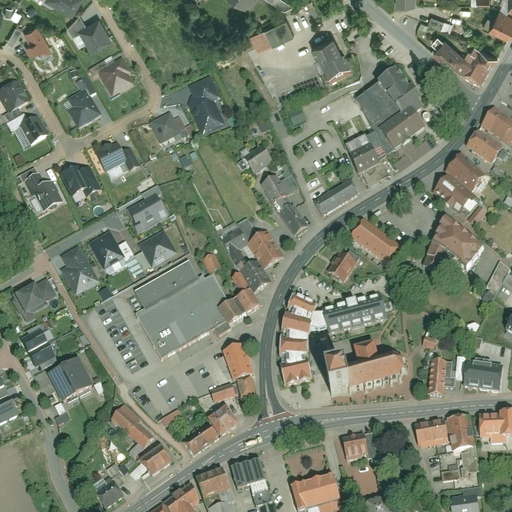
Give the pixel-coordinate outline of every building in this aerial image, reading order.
[(71,16),(81,0),(44,0),(57,8),(71,16)] [(255,0),(231,0),(249,11),(255,0)] [(286,0),(280,0),(278,4),(285,9),(293,5),(286,0)] [(310,0),(302,4),(304,9),(315,4),(312,0),(310,0)] [(27,10),(30,15),(36,11),(32,6),(27,10)] [(507,39),(511,29),(511,16),(499,9),(488,29),(507,39)] [(10,17),(17,21),(21,14),(14,10),(10,17)] [(78,29),(86,25),(80,14),(67,27),(72,35),(79,31),(78,29)] [(429,24),(441,29),(444,21),(431,16),(429,24)] [(79,31),(91,53),(112,41),(99,18),(86,25),(78,29),(79,31)] [(265,28),(272,44),(294,34),(287,18),(265,28)] [(38,58),(52,50),(37,25),(23,33),(29,43),(23,47),(31,59),(36,56),(38,58)] [(6,42),(12,45),(21,30),(15,26),(6,42)] [(258,50),(272,44),(265,28),(251,34),(258,50)] [(329,84),(351,73),(334,37),(311,48),(329,84)] [(480,89),(499,57),(474,44),(466,58),(445,39),(431,53),(461,78),(480,89)] [(99,73),(116,64),(112,57),(89,70),(93,76),(99,73)] [(99,73),(113,98),(134,86),(128,75),(131,74),(123,59),(116,64),(99,73)] [(71,73),(73,79),(82,77),(80,70),(71,73)] [(378,132),(393,152),(425,128),(415,114),(423,108),(419,103),(422,101),(411,87),(409,89),(395,70),(377,84),(378,85),(401,115),(381,130),(378,132)] [(189,105),(203,135),(225,125),(215,103),(221,100),(210,77),(189,87),(194,98),(189,105)] [(87,90),(91,96),(96,93),(87,78),(77,84),(82,92),(87,90)] [(0,91),(0,100),(8,115),(18,110),(29,103),(17,82),(0,91)] [(381,130),(401,115),(378,85),(358,100),(381,130)] [(78,129),(102,116),(91,96),(87,90),(82,92),(68,100),(73,109),(69,111),(78,129)] [(287,114),(293,127),(306,121),(300,108),(287,114)] [(482,127),(509,146),(511,141),(511,119),(495,108),(482,127)] [(8,124),(22,116),(18,110),(8,115),(4,117),(8,124)] [(160,144),(181,134),(180,132),(174,121),(171,113),(150,123),(160,144)] [(19,128),(28,123),(23,115),(22,116),(8,124),(5,125),(9,133),(19,128)] [(29,147),(48,136),(37,117),(28,123),(19,128),(29,147)] [(174,121),(180,132),(186,129),(181,117),(174,121)] [(257,121),(262,133),(271,129),(266,117),(257,121)] [(480,130),(465,148),(490,167),(504,149),(480,130)] [(105,173),(127,162),(123,153),(118,144),(96,155),(105,173)] [(349,156),(358,176),(380,166),(370,146),(349,156)] [(248,168),(254,176),(273,163),(262,147),(243,159),(243,161),(248,168)] [(131,149),(123,153),(127,162),(132,171),(140,166),(131,149)] [(448,176),(471,194),(487,174),(460,154),(444,173),(448,176)] [(19,168),(26,164),(21,155),(14,158),(19,168)] [(186,157),(180,159),(184,169),(190,167),(186,157)] [(248,168),(243,161),(238,164),(242,171),(248,168)] [(86,199),(101,191),(89,168),(82,172),(79,166),(60,176),(71,198),(83,192),(86,199)] [(25,182),(39,175),(36,169),(19,178),(22,184),(25,182)] [(32,192),(44,186),(39,175),(25,182),(30,193),(32,192)] [(276,204),(289,197),(288,196),(280,182),(277,176),(263,184),(275,205),(276,204)] [(280,182),(288,196),(300,189),(292,176),(280,182)] [(434,195),(460,215),(474,196),(471,194),(448,176),(434,195)] [(314,203),(323,218),(359,195),(350,180),(314,203)] [(44,214),(63,204),(51,182),(44,186),(32,192),(44,214)] [(141,197),(145,202),(156,195),(161,192),(158,186),(141,197)] [(141,233),(169,216),(156,195),(145,202),(128,212),(141,233)] [(276,204),(282,213),(294,205),(289,197),(276,204)] [(280,215),(294,237),(309,227),(294,205),(282,213),(280,215)] [(475,227),(486,214),(479,208),(468,221),(475,227)] [(240,229),(249,244),(259,238),(248,219),(238,226),(240,229)] [(363,223),(349,242),(388,271),(402,252),(363,223)] [(467,273),(484,251),(449,223),(440,230),(442,231),(436,238),(439,240),(432,247),(424,269),(439,276),(446,261),(450,262),(450,266),(456,269),(459,268),(467,273)] [(239,250),(249,244),(240,229),(220,241),(239,273),(250,267),(239,250)] [(143,251),(153,268),(177,253),(164,231),(139,246),(143,251)] [(105,271),(125,259),(118,247),(109,232),(89,245),(105,271)] [(258,262),(263,271),(284,259),(268,232),(259,238),(249,244),(247,245),(258,262)] [(136,276),(144,271),(135,256),(126,242),(118,247),(125,259),(136,276)] [(75,297),(100,284),(80,247),(61,258),(67,269),(62,272),(75,297)] [(144,273),(153,268),(143,251),(135,256),(144,271),(144,273)] [(204,262),(212,275),(223,268),(215,255),(204,262)] [(358,266),(341,255),(328,273),(345,285),(358,266)] [(164,273),(182,264),(180,260),(162,269),(164,273)] [(248,288),(253,296),(271,285),(263,271),(258,262),(250,267),(239,273),(240,275),(248,288)] [(501,263),(488,288),(498,293),(511,268),(501,263)] [(253,296),(248,288),(227,301),(210,273),(202,278),(199,274),(134,314),(160,357),(224,318),(227,323),(258,304),(253,296)] [(240,293),(248,288),(240,275),(232,280),(240,293)] [(48,280),(36,286),(45,303),(57,296),(48,280)] [(36,286),(34,283),(11,297),(14,302),(12,303),(20,317),(22,316),(27,325),(36,320),(33,315),(48,306),(45,303),(36,286)] [(104,302),(112,297),(107,288),(99,293),(104,302)] [(283,387),(313,381),(307,361),(309,339),(312,331),(318,333),(327,331),(329,337),(388,320),(380,296),(322,310),(324,316),(314,316),(317,307),(294,296),(287,311),(295,314),(293,318),(286,316),(282,332),(286,333),(285,342),(281,342),(280,359),(283,359),(284,366),(280,366),(283,387)] [(43,324),(48,332),(54,328),(49,320),(43,324)] [(473,336),(478,328),(470,324),(465,332),(473,336)] [(21,342),(29,356),(49,346),(41,331),(21,342)] [(423,334),(419,344),(432,349),(435,338),(423,334)] [(473,339),(470,348),(478,351),(481,341),(473,339)] [(242,343),(220,350),(229,374),(250,367),(242,343)] [(352,349),(356,366),(326,373),(331,397),(398,381),(404,372),(401,358),(394,356),(379,359),(375,344),(352,349)] [(29,356),(35,369),(55,358),(49,346),(29,356)] [(62,404),(93,388),(78,361),(48,377),(62,404)] [(427,397),(444,399),(447,364),(430,362),(427,397)] [(464,390),(499,393),(501,367),(467,363),(464,390)] [(252,394),(248,377),(231,381),(236,399),(252,394)] [(233,396),(228,382),(207,389),(212,403),(233,396)] [(100,383),(94,386),(98,396),(105,392),(100,383)] [(0,408),(0,426),(18,418),(11,403),(0,408)] [(139,425),(142,421),(125,405),(111,420),(128,436),(139,425)] [(236,422),(224,406),(206,419),(218,436),(236,422)] [(166,431),(184,422),(178,411),(160,420),(166,431)] [(58,425),(69,420),(66,413),(54,418),(58,425)] [(511,414),(479,417),(481,441),(490,440),(490,446),(506,445),(506,440),(511,439),(511,414)] [(469,450),(476,449),(471,418),(448,422),(452,453),(469,450)] [(448,445),(444,421),(416,425),(420,450),(448,445)] [(215,437),(205,422),(180,439),(190,454),(202,446),(215,437)] [(139,425),(128,436),(144,450),(154,439),(139,425)] [(378,434),(364,436),(368,456),(369,460),(382,458),(378,434)] [(364,436),(343,440),(346,459),(368,456),(364,436)] [(141,462),(152,478),(172,463),(161,448),(141,462)] [(479,474),(476,449),(469,450),(469,454),(462,455),(464,471),(462,471),(464,480),(469,479),(469,475),(479,474)] [(260,462),(231,470),(237,492),(250,488),(266,484),(260,462)] [(195,479),(203,502),(230,492),(222,469),(195,479)] [(460,482),(459,472),(442,474),(444,484),(460,482)] [(113,483),(118,490),(125,486),(118,475),(111,480),(113,483)] [(306,511),(308,511),(341,503),(334,477),(300,486),(300,488),(306,511)] [(105,511),(124,498),(118,490),(113,483),(94,496),(105,511)] [(266,484),(250,488),(252,497),(269,492),(266,484)] [(191,485),(163,505),(167,511),(193,511),(192,509),(199,504),(191,485)] [(301,511),(306,511),(300,488),(292,490),(297,511),(301,511)] [(463,491),(464,497),(477,496),(482,495),(481,488),(463,491)] [(464,497),(452,499),(453,511),(479,511),(477,496),(464,497)] [(362,507),(363,511),(389,511),(386,500),(362,507)] [(208,511),(234,511),(231,503),(208,511)]
